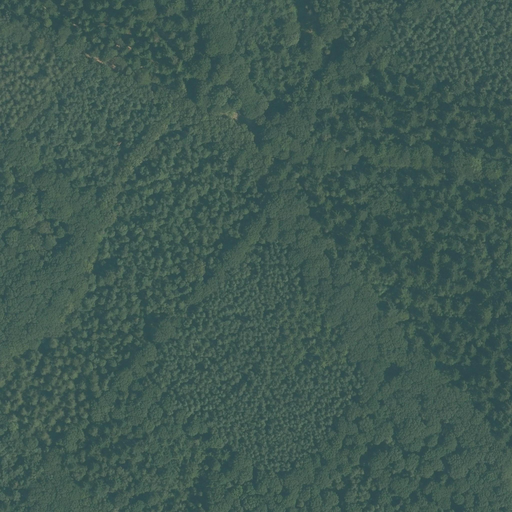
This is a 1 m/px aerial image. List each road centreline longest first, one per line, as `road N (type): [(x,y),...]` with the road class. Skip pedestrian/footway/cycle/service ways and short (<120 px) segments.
road 1 (unknown): [(511,142),(469,140),(428,107),(332,138),(281,138),(246,172),(187,140),(168,142),(143,161),(125,152),(103,112),(63,93),(71,63),(63,49),(0,24)]
road 2 (unclassified): [(142,0),(241,122),(272,143),(511,170)]
road 3 (track): [(246,126),(268,89),(330,55),(342,0)]
